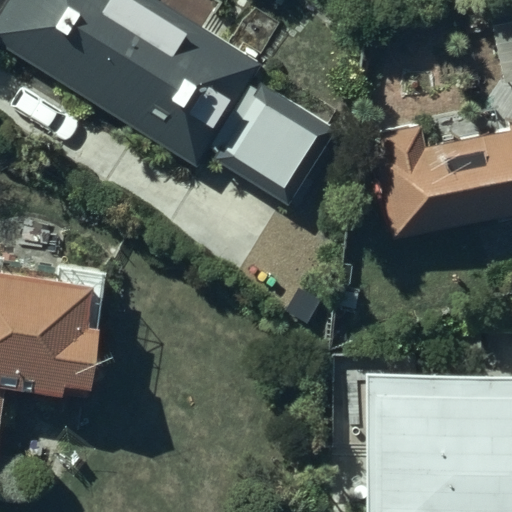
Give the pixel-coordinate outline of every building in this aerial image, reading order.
[(18,0),(0,29),(0,56),(192,175),(256,72),(137,0),(18,0)] [(500,90),(511,87),(511,133),(413,152),(410,137),(378,143),(380,158),(371,160),(388,252),(511,228),(511,20),(488,25),(500,90)] [(257,90),(211,170),(289,214),(335,134),(257,90)] [(62,407),(64,395),(87,399),(95,341),(84,339),(89,300),(77,298),(0,287),(0,429),(4,399),(62,407)] [(511,511),(511,387),(361,385),(359,511),(511,511)]
